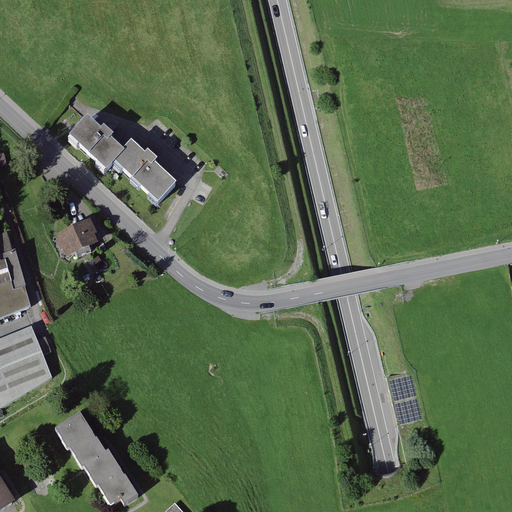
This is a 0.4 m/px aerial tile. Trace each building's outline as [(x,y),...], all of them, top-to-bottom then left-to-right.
[(110,134),(95,121),(76,141),(113,175),(121,166),(163,205),(182,184),(163,167),(166,164),(157,155),(153,159),(140,147),(133,154),(120,142),(124,139),(113,130),(110,134)] [(94,222),(60,238),(71,261),(105,246),(94,222)] [(0,320),(31,308),(9,235),(0,237),(0,320)] [(35,340),(0,353),(0,410),(53,381),(43,357),(51,354),(45,339),(37,342),(35,340)] [(398,428),(425,422),(413,373),(386,379),(398,428)] [(114,459),(88,416),(61,432),(86,473),(92,470),(116,510),(143,494),(120,456),(114,459)] [(0,511),(6,511),(21,503),(0,469),(0,511)]
